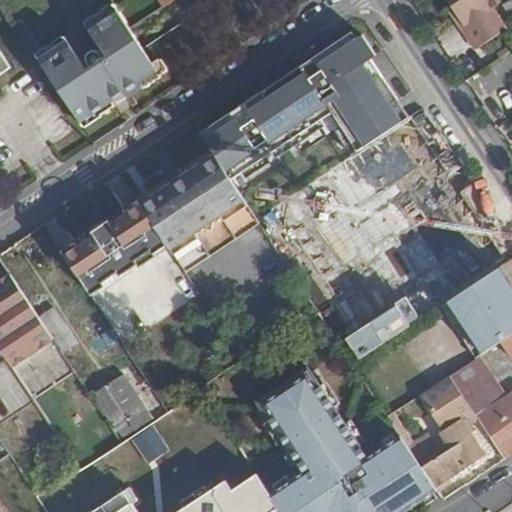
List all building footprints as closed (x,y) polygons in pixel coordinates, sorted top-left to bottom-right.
[(500,0),(499,0),(448,0),(480,46),(505,30),(490,7),(500,0)] [(155,67),(129,29),(117,11),(90,29),(103,49),(99,51),(95,46),(90,44),(87,44),(83,50),(85,55),(87,59),(82,63),(68,43),(39,61),(78,119),(155,67)] [(231,181),(331,114),(356,153),(408,119),(370,61),(375,56),(362,36),(356,40),(352,33),(200,134),(215,157),(231,181)] [(426,167),(403,131),(373,151),(397,187),(426,167)] [(231,181),(215,157),(170,185),(140,206),(169,249),(202,296),(274,247),(231,181)] [(436,204),(446,197),(436,180),(405,202),(398,192),(372,210),(380,222),(406,205),(423,232),(444,217),(436,204)] [(140,206),(137,202),(124,210),(121,208),(105,219),(113,229),(96,240),(88,230),(71,242),(73,245),(62,252),(91,296),(103,287),(106,291),(122,280),(120,276),(136,265),(140,268),(169,249),(140,206)] [(472,273),(450,240),(421,260),(443,293),(472,273)] [(511,335),(511,284),(501,267),(448,303),(482,355),(500,343),(511,335)] [(39,320),(10,276),(0,283),(0,291),(2,295),(0,296),(0,349),(2,353),(7,359),(47,332),(39,320)] [(67,329),(53,309),(39,320),(47,332),(52,338),(67,329)] [(337,342),(318,313),(288,333),(305,360),(337,342)] [(511,335),(500,343),(511,360),(511,335)] [(505,396),(480,356),(450,376),(476,415),(498,401),(505,396)] [(152,418),(124,374),(93,394),(113,424),(125,417),(134,431),(152,418)] [(476,415),(450,376),(420,396),(439,424),(436,427),(445,441),(434,448),(423,432),(405,443),(436,490),(484,458),(470,435),(475,431),(468,422),(476,415)] [(511,455),(511,419),(511,420),(498,401),(476,415),(506,460),(511,455)] [(321,474),(278,411),(245,434),(285,497),(321,474)] [(147,453),(171,439),(159,417),(135,431),(147,453)] [(360,452),(373,443),(359,421),(345,430),(342,425),(329,434),(332,439),(318,447),(333,469),(345,461),(357,479),(344,487),(360,511),(379,511),(417,488),(395,454),(372,469),(360,452)] [(147,459),(132,437),(102,457),(117,479),(147,459)] [(0,494),(12,511),(43,511),(13,467),(0,475),(0,494)] [(281,511),(263,485),(222,511),(281,511)]
